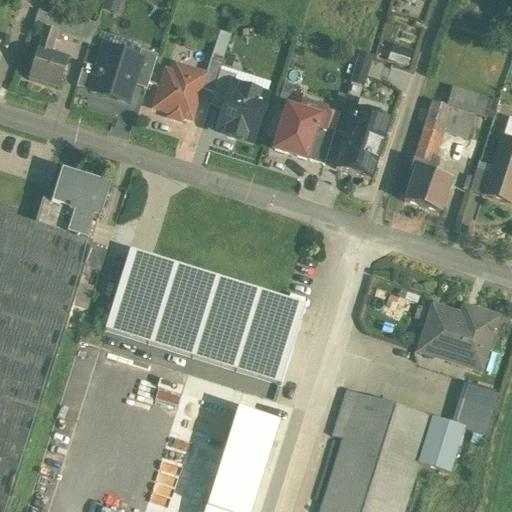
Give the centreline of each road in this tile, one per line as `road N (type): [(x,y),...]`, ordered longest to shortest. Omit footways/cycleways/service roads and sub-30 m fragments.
road 1 (unclassified): [(0,113),(511,279)]
road 2 (track): [(440,0),(367,235)]
